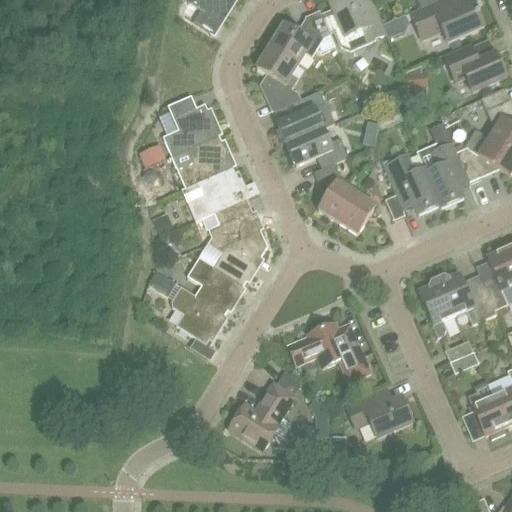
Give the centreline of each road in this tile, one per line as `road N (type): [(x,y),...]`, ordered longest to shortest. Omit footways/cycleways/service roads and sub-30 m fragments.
road 1 (residential): [(125,511),(138,467),(196,427),(298,258)]
road 2 (residential): [(298,258),(231,84),(256,17),(279,0)]
road 3 (residential): [(511,453),(477,467),(460,463),(384,286),(372,275)]
road 4 (residential): [(511,216),(372,275)]
